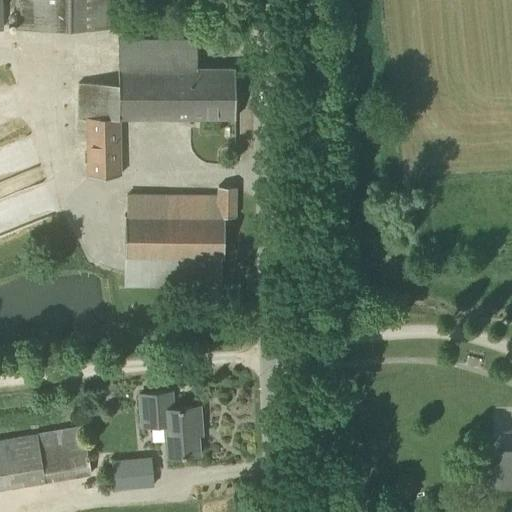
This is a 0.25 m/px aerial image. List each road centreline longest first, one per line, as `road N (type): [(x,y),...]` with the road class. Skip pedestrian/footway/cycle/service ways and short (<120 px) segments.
road 1 (unclassified): [(276,511),(267,0)]
road 2 (track): [(491,323),(0,385)]
